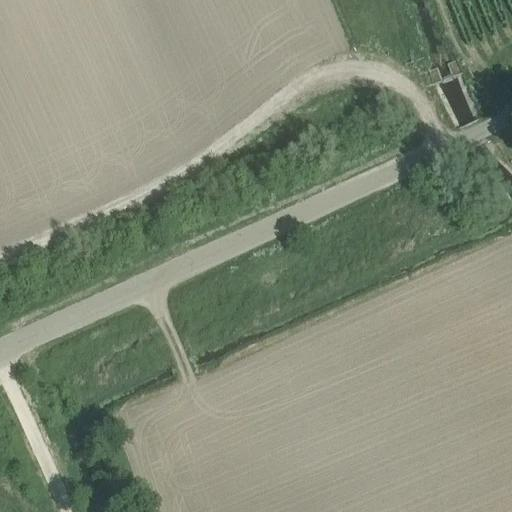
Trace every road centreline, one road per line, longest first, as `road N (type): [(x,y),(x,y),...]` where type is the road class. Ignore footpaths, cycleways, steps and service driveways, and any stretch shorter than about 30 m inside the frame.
road 1 (unclassified): [(0,350),(511,115)]
road 2 (track): [(0,261),(188,182),(303,78),(341,58),(371,63),(404,85),(439,151)]
road 3 (track): [(62,511),(0,377)]
